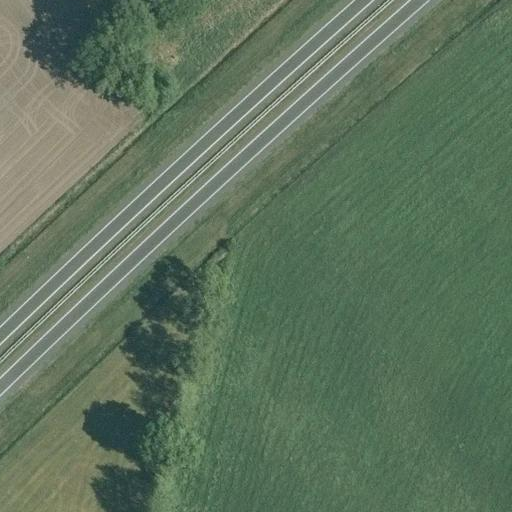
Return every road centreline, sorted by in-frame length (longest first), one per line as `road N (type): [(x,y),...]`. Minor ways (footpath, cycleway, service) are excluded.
road 1 (trunk): [(0,383),(418,0)]
road 2 (trunk): [(370,0),(0,338)]
